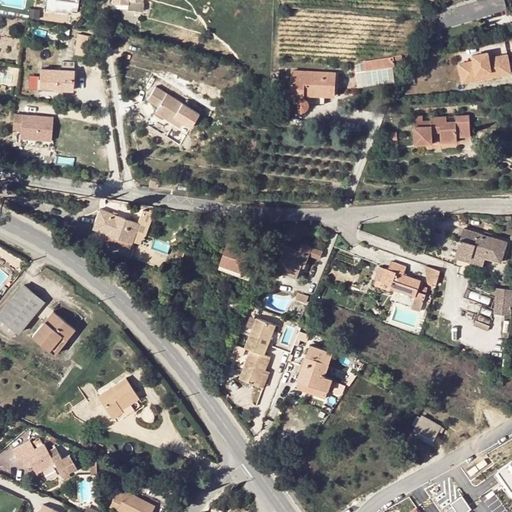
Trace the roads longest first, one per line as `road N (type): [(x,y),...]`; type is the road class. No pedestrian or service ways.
road 1 (residential): [(0,171),(284,212),(511,205)]
road 2 (primary): [(0,219),(109,283),(207,396),(240,450)]
road 3 (unknown): [(123,194),(105,0)]
road 4 (unknown): [(351,511),(511,426)]
